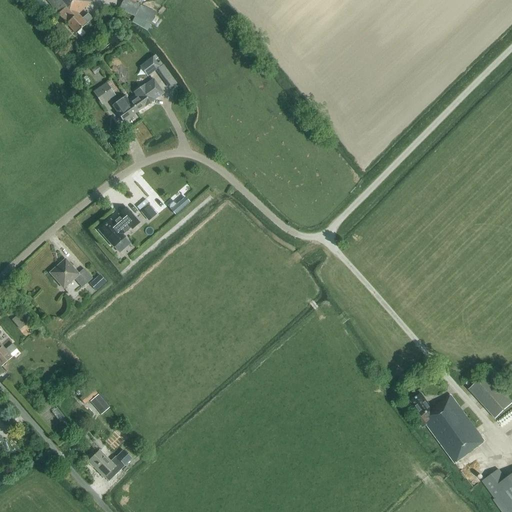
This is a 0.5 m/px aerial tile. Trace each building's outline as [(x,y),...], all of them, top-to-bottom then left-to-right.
[(75,35),(92,19),(88,14),(82,19),(77,14),(91,2),(88,0),(46,0),(58,14),(75,35)] [(137,0),(123,0),(119,10),(136,18),(150,25),(156,14),(136,4),(137,0)] [(143,65),(150,74),(160,67),(153,58),(148,61),(143,65)] [(164,68),(163,65),(157,69),(164,80),(170,76),(164,68)] [(136,96),(129,100),(137,112),(155,100),(154,99),(163,93),(153,80),(145,86),(144,85),(133,92),(136,96)] [(114,94),(106,83),(94,91),(93,92),(96,95),(104,106),(114,99),(112,96),(114,94)] [(137,112),(129,100),(128,101),(125,97),(112,106),(117,113),(123,122),(137,112)] [(187,203),(182,197),(167,210),(173,215),(187,203)] [(156,215),(149,205),(140,212),(148,221),(156,215)] [(110,220),(99,231),(113,247),(125,237),(123,235),(130,228),(132,229),(139,223),(126,208),(119,215),(120,216),(112,223),(110,220)] [(121,261),(117,257),(113,261),(117,265),(121,261)] [(78,274),(65,260),(50,273),(63,288),(74,279),(82,288),(92,279),(84,269),(78,274)] [(99,275),(93,280),(100,288),(106,282),(100,275),(99,275)] [(0,364),(1,366),(11,357),(9,355),(10,354),(17,349),(13,344),(5,350),(0,344),(0,315),(1,314),(0,312),(0,364)] [(500,416),(511,406),(511,402),(488,373),(473,385),(494,410),(500,416)] [(79,399),(84,405),(97,394),(92,388),(79,399)] [(455,464),(485,442),(450,396),(432,409),(421,394),(411,402),(427,424),(426,425),(455,464)] [(109,408),(98,395),(90,402),(102,415),(109,408)] [(101,449),(93,441),(90,445),(97,453),(101,449)] [(99,451),(88,462),(104,477),(110,471),(114,476),(124,466),(132,459),(123,450),(116,457),(115,457),(110,462),(99,451)] [(511,511),(511,474),(505,479),(498,470),(482,482),(495,499),(494,500),(502,511),(511,511)]
